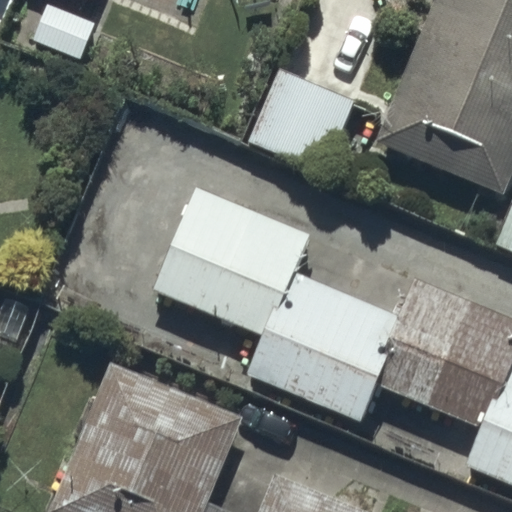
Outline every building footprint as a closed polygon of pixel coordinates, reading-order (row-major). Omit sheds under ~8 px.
[(91,12),(59,0),(40,0),(29,31),(76,49),(91,12)] [(502,191),(511,166),(511,0),(425,0),(370,138),(502,191)] [(348,82),(277,54),(246,134),(317,162),(348,82)] [(511,342),(511,302),(412,263),(398,296),(297,255),(311,219),(192,172),(151,276),(259,319),(244,358),(360,404),(375,367),(478,408),(462,447),(511,466),(511,346),(511,342)] [(511,194),(508,193),(489,237),(511,246),(511,194)] [(374,511),(268,468),(253,506),(204,485),(235,411),(106,357),(44,507),(54,511),(374,511)]
